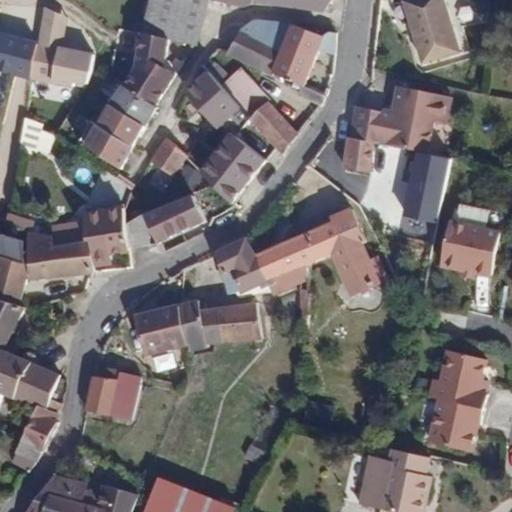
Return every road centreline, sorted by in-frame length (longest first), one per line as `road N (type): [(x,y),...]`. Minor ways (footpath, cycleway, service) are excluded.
road 1 (residential): [(359,29),(352,76),(238,225),(124,288),(78,363),(64,445),(14,511)]
road 2 (residential): [(359,29),(248,12),(221,20),(143,153)]
